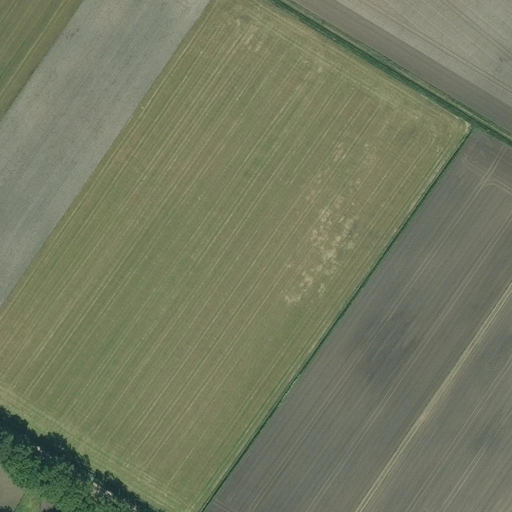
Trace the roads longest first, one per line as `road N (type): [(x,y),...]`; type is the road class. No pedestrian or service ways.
road 1 (track): [(359,511),(511,285)]
road 2 (unclassified): [(121,511),(0,438)]
